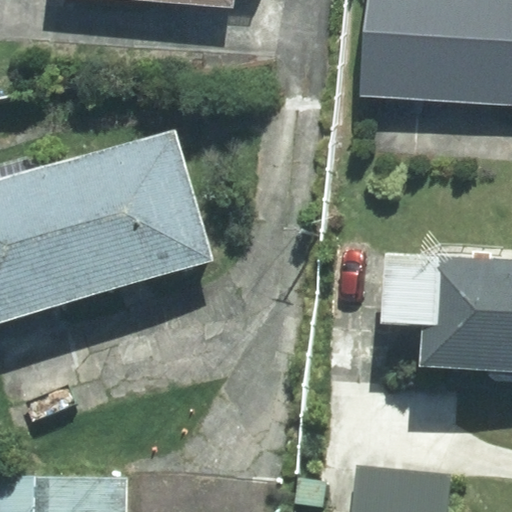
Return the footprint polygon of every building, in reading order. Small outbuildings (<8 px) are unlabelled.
[(108,0),(232,11),(232,0),(108,0)] [(365,0),(359,93),(488,103),(494,0),(365,0)] [(511,0),(494,0),(488,103),(511,104),(511,0)] [(0,342),(212,277),(170,142),(0,193),(0,342)] [(511,274),(417,271),(413,388),(511,391),(511,274)] [(443,511),(445,479),(348,473),(345,511),(443,511)] [(0,511),(124,511),(125,487),(0,484),(0,511)]
